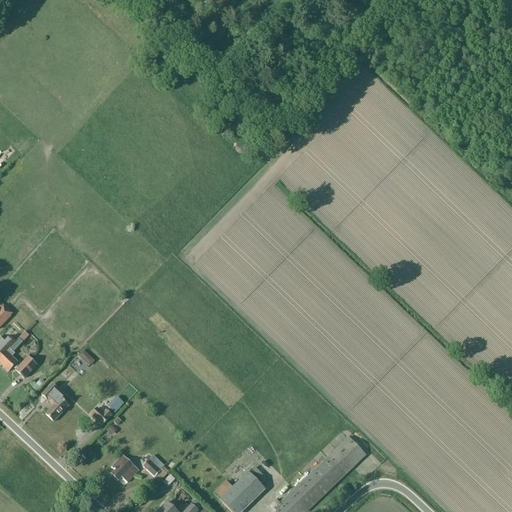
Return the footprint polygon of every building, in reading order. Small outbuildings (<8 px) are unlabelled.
[(0,326),(13,313),(3,304),(0,306),(0,326)] [(15,341),(8,349),(10,350),(12,352),(17,346),(28,335),(24,332),(15,341)] [(10,350),(8,349),(15,341),(10,336),(4,343),(0,339),(0,360),(7,353),(10,350)] [(77,354),(89,366),(95,359),(83,347),(77,354)] [(27,357),(20,365),(7,353),(0,360),(0,364),(8,372),(14,366),(17,369),(15,371),(24,379),(36,366),(27,357)] [(76,358),(72,368),(83,372),(87,363),(76,358)] [(27,386),(35,393),(40,388),(32,381),(27,386)] [(61,399),(64,396),(58,391),(58,390),(52,384),(41,395),(48,401),(49,400),(54,405),(45,415),(53,422),(68,406),(61,399)] [(18,413),(24,418),(35,406),(29,401),(18,413)] [(96,409),(90,415),(102,426),(111,416),(106,411),(102,414),(96,409)] [(117,425),(122,421),(118,416),(113,420),(117,425)] [(106,431),(111,436),(116,431),(114,429),(116,427),(112,424),(106,431)] [(306,511),(365,456),(348,438),(277,506),(275,504),(269,510),(271,511),(270,511),(306,511)] [(139,471),(122,455),(111,467),(115,471),(111,475),(118,481),(121,478),(127,483),(134,476),(139,471)] [(376,469),(375,462),(370,463),(370,457),(365,458),(366,470),(376,469)] [(141,466),(153,478),(154,477),(159,482),(166,474),(149,458),(141,466)] [(260,485),(266,479),(254,467),(248,473),(219,501),(229,511),(241,511),(264,490),(260,485)] [(163,481),(168,485),(175,477),(169,472),(163,481)] [(196,511),(197,511),(200,507),(194,502),(191,505),(184,511),(176,511),(166,503),(157,511),(196,511)]
